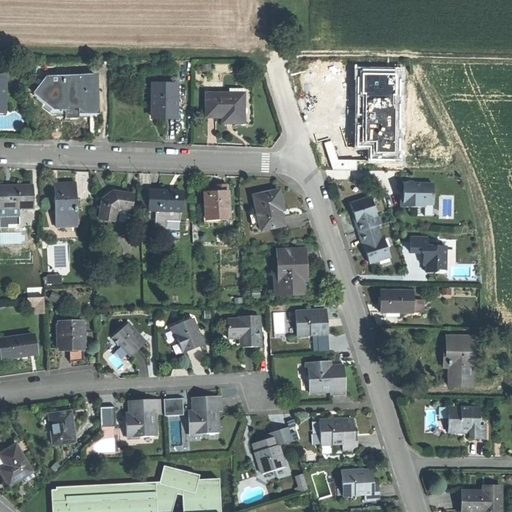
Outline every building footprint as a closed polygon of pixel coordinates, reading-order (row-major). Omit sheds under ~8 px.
[(85,111),(96,111),(95,76),(47,76),(35,92),(55,107),(73,107),(85,107),(85,111)] [(164,117),(176,117),(177,83),(153,83),(153,117),(164,117)] [(244,121),(245,98),(232,97),(232,93),(230,93),(207,92),(207,116),(224,116),(224,121),(233,121),(244,121)] [(55,227),(77,226),(75,183),(64,184),(54,184),(55,227)] [(433,184),(403,184),(403,190),(403,194),(401,194),(401,207),(424,207),(424,204),(424,198),(433,198),(433,184)] [(0,207),(18,208),(33,207),(33,186),(16,186),(0,186),(0,207)] [(150,191),(143,191),(142,209),(149,209),(150,191)] [(155,210),(180,211),(181,211),(182,193),(166,192),(151,191),(150,191),(149,209),(155,210)] [(284,225),(281,211),(283,210),(281,202),(279,191),(254,196),(258,214),(250,215),(252,226),(260,224),(261,230),(284,225)] [(121,209),(130,211),(133,195),(122,193),(114,192),(102,200),(99,219),(116,222),(118,211),(121,209)] [(229,219),(228,192),(206,193),(204,193),(205,220),(229,219)] [(358,232),(377,226),(382,224),(379,215),(376,215),(371,197),(350,204),(354,216),(356,222),(355,222),(358,232)] [(18,208),(0,207),(0,224),(18,224),(18,208)] [(179,221),(180,211),(155,210),(155,228),(166,228),(166,221),(179,221)] [(381,239),(377,226),(358,232),(363,245),(366,252),(369,263),(390,257),(384,238),(381,239)] [(427,238),(410,238),(410,253),(424,253),(426,255),(426,259),(423,262),(426,264),(426,267),(426,272),(435,272),(438,270),(445,270),(445,246),(427,246),(427,238)] [(279,274),(280,295),(303,293),(302,281),(305,281),(305,267),(304,250),(278,252),(279,274)] [(412,313),(413,301),(413,292),(380,291),(380,302),(380,312),(390,312),(399,313),(412,313)] [(37,314),(45,314),(44,297),(29,298),(29,307),(37,307),(37,314)] [(412,313),(423,313),(423,301),(413,301),(412,313)] [(310,311),(295,312),(297,337),(328,335),(328,323),(327,310),(317,310),(317,314),(310,315),(310,311)] [(297,337),(295,312),(286,312),(288,337),(297,337)] [(261,336),(259,336),(258,316),(239,317),(239,319),(227,319),(228,338),(243,338),(243,347),(251,347),(261,346),(261,336)] [(194,348),(203,345),(193,319),(172,327),(179,344),(181,343),(185,352),(194,348)] [(69,350),(83,349),(82,323),(59,324),(60,350),(69,350)] [(137,350),(145,343),(127,324),(111,338),(118,346),(120,344),(131,356),(137,350)] [(19,356),(36,355),(34,336),(0,340),(3,358),(19,356)] [(472,368),(474,368),(475,338),(447,338),(447,347),(444,347),(444,356),(444,369),(450,369),(449,386),(472,387),(472,368)] [(83,362),(83,349),(69,350),(69,363),(75,362),(83,362)] [(325,362),(308,363),(309,393),(331,392),(331,395),(346,394),(345,379),(344,366),(330,366),(326,367),(325,362)] [(206,431),(219,430),(218,412),(222,412),(221,396),(205,397),(192,398),(193,412),(193,416),(188,417),(189,435),(206,434),(206,431)] [(182,398),(163,399),(164,414),(164,416),(183,415),(182,398)] [(155,415),(164,414),(163,399),(146,400),(129,401),(130,415),(130,420),(125,420),(126,438),(157,436),(155,415)] [(99,406),(99,425),(114,425),(114,406),(99,406)] [(485,425),(479,424),(479,407),(448,406),(448,432),(461,433),(469,433),(469,438),(485,438),(485,425)] [(53,444),(74,442),(71,413),(71,412),(59,414),(49,415),(53,444)] [(334,424),(334,420),(319,421),(321,445),(332,445),(343,444),(343,450),(358,449),(357,433),(354,433),(354,430),(353,421),(341,422),(341,423),(334,424)] [(261,474),(285,466),(279,446),(293,441),(289,427),(271,433),(264,435),(266,439),(254,443),(257,453),(259,452),(261,459),(257,460),(261,474)] [(0,471),(3,477),(8,486),(22,477),(32,472),(16,444),(0,453),(0,457),(5,466),(0,469),(0,471)] [(333,453),(332,445),(321,445),(322,454),(333,453)] [(56,463),(51,468),(54,471),(59,466),(56,463)] [(220,511),(219,478),(198,479),(199,475),(163,466),(159,482),(55,487),(56,489),(51,490),(52,511),(220,511)] [(356,470),(341,471),(343,496),(364,495),(365,501),(379,500),(378,484),(373,484),(373,479),(372,472),(363,472),(363,474),(356,475),(356,470)] [(34,476),(32,472),(22,477),(25,482),(34,476)] [(304,475),(296,477),(299,488),(300,491),(308,489),(304,475)] [(490,496),(499,496),(499,488),(488,488),(488,493),(490,493),(490,496)] [(502,511),(503,496),(499,496),(490,496),(490,493),(488,493),(463,493),(463,504),(463,511),(502,511)]
